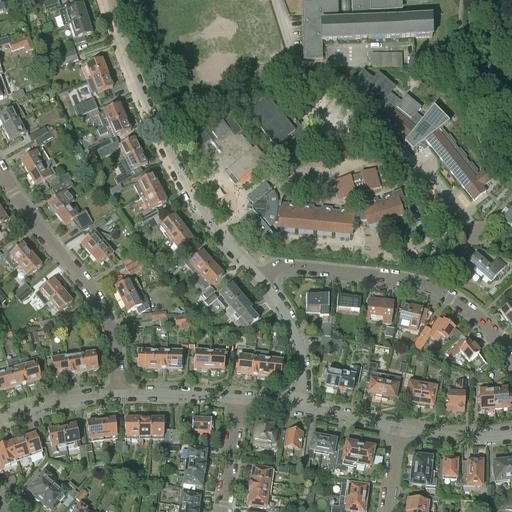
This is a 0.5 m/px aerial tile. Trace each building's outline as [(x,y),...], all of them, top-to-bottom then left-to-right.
[(303,0),(303,4),(302,4),(303,61),(322,60),(322,41),(432,38),(431,18),(384,20),(384,10),(396,10),(395,0),(303,0)] [(43,6),(45,12),(60,7),(59,1),(43,6)] [(64,29),(70,26),(88,21),(83,6),(73,10),(72,7),(58,11),(64,29)] [(92,35),(88,21),(70,26),(75,40),(72,40),(74,46),(85,43),(84,37),(92,35)] [(0,48),(9,45),(10,45),(8,39),(0,40),(0,48)] [(29,39),(9,46),(11,53),(24,48),(26,54),(33,51),(29,39)] [(61,61),(76,56),(74,50),(59,56),(61,61)] [(76,56),(61,61),(56,63),(58,69),(78,62),(76,56)] [(86,67),(92,81),(107,75),(101,61),(86,67)] [(429,145),(432,149),(474,202),(485,194),(481,188),(490,181),(483,172),(478,176),(476,175),(477,172),(471,164),(468,164),(465,161),(466,158),(460,150),(457,150),(454,147),(455,144),(449,136),(447,137),(441,130),(449,124),(434,108),(423,121),(415,115),(417,113),(403,101),(401,103),(390,95),(395,88),(379,75),(373,81),(363,73),(357,81),(352,78),(342,90),(356,102),(373,115),(406,141),(404,144),(418,158),(424,153),(422,151),(429,145)] [(112,89),(107,75),(92,81),(97,95),(112,89)] [(340,91),(346,84),(334,75),(329,82),(340,91)] [(20,86),(22,92),(10,97),(13,103),(16,102),(25,98),(36,93),(31,82),(20,86)] [(21,107),(28,104),(25,98),(16,102),(19,106),(21,107)] [(274,150),(284,161),(310,140),(278,101),(272,106),(267,100),(248,116),(275,149),(274,150)] [(3,128),(4,130),(19,122),(24,119),(15,105),(14,105),(12,106),(11,106),(10,107),(8,108),(7,108),(6,109),(5,110),(6,113),(0,116),(0,126),(0,128),(3,128)] [(78,119),(97,111),(95,105),(80,111),(81,112),(75,115),(78,119)] [(109,126),(125,119),(120,106),(99,115),(97,111),(78,119),(79,123),(83,122),(83,123),(90,120),(91,120),(98,117),(103,129),(109,126)] [(224,173),(234,186),(265,160),(255,148),(253,150),(240,134),(242,132),(230,118),(222,124),(223,125),(212,134),(204,124),(188,138),(210,165),(221,156),(231,168),(224,173)] [(125,119),(109,126),(114,139),(131,132),(125,119)] [(25,135),(19,122),(4,130),(10,143),(25,135)] [(32,143),(35,142),(48,135),(45,130),(45,129),(29,138),(32,143)] [(50,133),(48,135),(35,142),(38,147),(53,138),(50,133)] [(84,159),(89,157),(90,156),(98,153),(113,145),(110,140),(81,153),(84,159)] [(118,143),(113,145),(98,153),(101,160),(115,153),(116,153),(117,153),(118,153),(119,154),(120,155),(119,157),(118,158),(118,159),(120,163),(125,161),(141,153),(135,140),(120,148),(118,143)] [(46,164),(38,151),(20,162),(28,175),(46,164)] [(141,153),(125,161),(128,167),(127,168),(129,172),(116,178),(117,180),(112,183),(115,188),(120,186),(134,178),(131,173),(147,166),(141,153)] [(52,160),(50,161),(46,164),(28,175),(36,188),(55,176),(51,170),(56,167),(52,160)] [(366,202),(366,204),(363,193),(366,192),(366,193),(379,189),(373,170),(361,174),(361,175),(349,178),(349,177),(337,181),(342,200),(355,196),(358,195),(362,208),(358,209),(357,214),(351,213),(350,211),(340,210),(339,212),(332,211),(332,209),(321,208),(320,210),(314,209),(314,207),(303,206),(302,208),(296,208),(295,205),(280,204),(280,206),(278,206),(278,208),(277,207),(277,206),(277,199),(273,193),(272,194),(271,192),(264,184),(247,198),(254,206),(252,207),(250,207),(249,211),(251,211),(252,212),(239,223),(260,248),(274,237),(267,229),(269,228),(270,229),(274,224),(278,224),(278,229),(352,236),(354,222),(358,222),(362,222),(365,221),(367,227),(403,217),(402,211),(406,210),(401,191),(392,193),(392,194),(381,198),(381,202),(378,202),(377,199),(366,202)] [(61,186),(70,182),(67,176),(58,181),(61,186)] [(153,177),(138,184),(133,187),(140,200),(141,200),(142,199),(145,198),(160,190),(153,177)] [(48,206),(56,217),(69,207),(73,204),(65,192),(73,187),(70,182),(51,193),(56,200),(48,206)] [(120,186),(115,188),(105,194),(108,199),(123,191),(120,186)] [(166,204),(160,190),(145,198),(142,199),(141,200),(147,211),(138,215),(143,226),(148,223),(155,219),(160,217),(156,209),(166,204)] [(73,221),(81,228),(91,221),(85,210),(76,216),(69,207),(56,217),(65,227),(73,221)] [(499,216),(504,221),(511,228),(511,211),(510,214),(505,209),(499,216)] [(160,228),(169,240),(183,229),(174,217),(160,228)] [(92,233),(98,228),(96,225),(88,229),(92,233)] [(193,241),(183,229),(169,240),(178,252),(193,241)] [(90,256),(104,245),(110,239),(108,237),(102,235),(98,238),(95,234),(81,246),(90,256)] [(23,245),(19,249),(16,245),(2,257),(1,258),(13,272),(19,268),(32,256),(23,245)] [(113,255),(104,245),(90,256),(99,267),(113,255)] [(189,265),(194,270),(192,272),(197,278),(199,276),(212,264),(202,253),(189,265)] [(475,254),(460,272),(469,280),(476,272),(491,285),(506,267),(497,258),(490,267),(475,254)] [(41,267),(32,256),(19,268),(28,278),(41,267)] [(124,267),(134,262),(130,256),(121,262),(124,267)] [(178,269),(184,265),(187,262),(184,258),(174,264),(178,269)] [(130,278),(141,271),(144,269),(139,259),(134,262),(124,267),(130,278)] [(212,264),(199,276),(197,278),(202,284),(204,282),(209,288),(223,276),(212,264)] [(135,294),(141,292),(140,290),(141,290),(136,279),(133,281),(132,279),(127,281),(128,282),(115,289),(118,294),(122,301),(135,294)] [(49,303),(62,292),(54,282),(50,285),(48,282),(41,288),(43,290),(37,296),(41,301),(43,299),(47,305),(49,303)] [(17,300),(30,289),(26,285),(13,295),(17,300)] [(229,308),(242,298),(231,286),(219,297),(220,297),(217,300),(213,295),(206,301),(204,303),(208,308),(216,300),(226,311),(230,308),(229,308)] [(30,289),(17,300),(21,304),(33,294),(30,289)] [(202,296),(206,301),(213,295),(215,293),(211,289),(202,296)] [(49,303),(59,315),(72,303),(62,292),(49,303)] [(141,292),(135,294),(122,301),(125,309),(128,314),(136,310),(138,315),(150,309),(147,304),(141,292)] [(332,319),(328,318),(329,304),(328,297),(306,297),(305,314),(319,315),(319,318),(324,318),(324,325),(323,325),(322,338),(330,339),(331,325),(332,319)] [(251,309),(242,298),(229,308),(230,308),(235,315),(234,316),(245,329),(248,327),(250,329),(258,322),(249,311),(251,309)] [(338,298),(337,307),(351,309),(350,311),(359,312),(360,300),(338,298)] [(369,300),(368,312),(363,311),(362,322),(365,322),(365,324),(369,324),(369,317),(376,318),(376,316),(383,317),(382,324),(390,325),(393,303),(369,300)] [(511,330),(511,304),(499,313),(511,330)] [(432,315),(427,312),(404,305),(402,313),(405,314),(403,321),(409,323),(408,329),(416,331),(418,325),(423,327),(424,322),(427,324),(432,315)] [(152,321),(167,319),(166,313),(151,315),(152,321)] [(74,320),(75,325),(86,320),(83,315),(74,320)] [(176,327),(181,326),(181,331),(189,330),(187,317),(175,319),(176,327)] [(443,322),(439,319),(430,331),(425,328),(412,347),(420,352),(429,337),(436,343),(440,337),(446,341),(455,329),(444,321),(443,322)] [(40,330),(56,326),(55,320),(39,324),(40,330)] [(392,338),(393,330),(387,328),(385,337),(392,338)] [(38,345),(37,338),(36,333),(29,335),(32,346),(38,345)] [(342,341),(322,338),(321,344),(341,347),(342,341)] [(465,339),(451,351),(456,357),(461,354),(469,364),(478,356),(475,352),(465,339)] [(341,347),(321,344),(320,350),(340,353),(341,347)] [(152,371),(152,350),(144,350),(144,352),(137,351),(137,358),(135,358),(135,365),(137,365),(137,370),(144,370),(144,371),(152,371)] [(152,350),(152,371),(165,371),(166,350),(152,350)] [(166,350),(165,371),(181,371),(181,366),(183,366),(184,359),(182,359),(182,352),(176,352),(176,351),(166,350)] [(208,372),(209,351),(201,351),(201,352),(195,352),(194,357),(192,357),(192,365),(194,365),(193,371),(201,371),(202,373),(206,373),(207,372),(208,372)] [(209,351),(208,372),(224,373),(224,367),(226,367),(227,359),(225,359),(225,354),(219,353),(219,352),(209,351)] [(79,354),(82,375),(91,374),(91,373),(98,372),(97,367),(99,366),(98,359),(96,359),(95,353),(89,354),(88,353),(79,354)] [(69,377),(82,375),(79,354),(66,356),(69,377)] [(54,379),(69,377),(66,356),(58,357),(58,359),(51,360),(52,366),(50,366),(51,373),(53,373),(54,379)] [(251,377),(254,357),(245,356),(245,358),(239,357),(238,363),(236,362),(235,370),(237,370),(237,376),(251,377)] [(264,381),(264,379),(265,379),(267,359),(254,357),(251,377),(258,378),(258,380),(264,381)] [(19,362),(21,366),(26,386),(27,386),(28,388),(34,386),(33,384),(41,381),(41,380),(45,378),(39,358),(27,362),(26,360),(19,362)] [(267,359),(265,379),(280,381),(281,375),(283,375),(284,368),(282,368),(282,362),(276,362),(276,360),(267,359)] [(14,390),(8,370),(6,364),(0,365),(0,374),(0,375),(0,374),(0,393),(6,392),(6,394),(13,392),(12,390),(14,390)] [(482,373),(489,368),(486,364),(479,370),(482,373)] [(20,388),(26,386),(21,366),(8,370),(14,390),(15,389),(15,391),(21,390),(20,388)] [(341,374),(338,390),(339,390),(339,392),(345,393),(345,391),(352,393),(353,385),(357,386),(361,370),(350,368),(349,375),(341,374)] [(385,380),(385,378),(378,374),(379,371),(368,369),(365,380),(370,381),(368,395),(375,396),(374,399),(381,400),(384,383),(385,380)] [(341,374),(342,372),(335,370),(335,373),(324,370),(322,379),(326,380),(324,387),(327,388),(327,389),(332,390),(333,389),(338,390),(341,374)] [(405,404),(412,405),(412,406),(419,407),(423,386),(411,384),(412,379),(413,372),(407,371),(405,378),(404,383),(409,384),(405,404)] [(385,377),(385,378),(385,380),(384,383),(381,400),(387,401),(388,399),(395,401),(399,380),(385,377)] [(423,384),(423,386),(419,407),(424,408),(425,408),(432,409),(436,390),(441,391),(442,381),(437,380),(436,385),(431,383),(431,386),(423,384)] [(456,395),(447,394),(447,407),(445,406),(444,412),(464,413),(466,382),(456,381),(456,395)] [(493,392),(494,411),(508,410),(508,411),(511,410),(511,404),(510,404),(509,397),(506,397),(506,392),(505,392),(505,390),(500,383),(496,386),(500,392),(493,392)] [(492,411),(494,411),(493,392),(484,392),(484,388),(478,388),(479,399),(477,399),(478,406),(480,406),(480,412),(486,411),(486,413),(492,413),(492,411)] [(138,438),(138,420),(136,420),(135,418),(131,418),(129,420),(125,420),(125,438),(138,438)] [(144,419),(143,420),(138,420),(138,438),(151,439),(150,420),(148,418),(144,419)] [(153,418),(152,420),(150,420),(151,439),(163,439),(163,446),(165,446),(173,446),(172,432),(172,431),(163,431),(163,426),(165,426),(165,420),(159,420),(157,418),(153,418)] [(115,420),(108,421),(107,419),(101,420),(104,440),(110,439),(110,442),(115,441),(116,451),(121,451),(121,443),(122,443),(117,443),(117,441),(115,420)] [(96,441),(104,440),(101,420),(94,421),(94,423),(87,424),(89,444),(96,444),(96,441)] [(192,420),(191,433),(211,434),(211,421),(192,420)] [(76,426),(70,427),(69,426),(62,428),(65,446),(73,444),(75,450),(79,450),(80,449),(80,448),(79,443),(78,438),(79,438),(78,431),(77,431),(76,426)] [(254,429),(253,435),(255,435),(254,447),(276,450),(278,434),(272,433),(272,429),(256,427),(256,430),(254,429)] [(65,446),(62,428),(55,429),(55,431),(48,432),(49,437),(48,437),(50,444),(51,447),(47,448),(49,456),(53,455),(54,458),(67,456),(65,446)] [(290,431),(290,433),(287,432),(287,436),(281,435),(279,447),(285,448),(285,449),(286,449),(287,455),(291,456),(293,451),(299,452),(302,435),(295,434),(295,432),(290,431)] [(179,446),(179,444),(185,444),(184,434),(179,434),(179,432),(172,432),(173,446),(179,446)] [(23,438),(29,457),(36,455),(37,457),(43,455),(36,435),(31,437),(30,435),(23,438)] [(321,454),(324,437),(319,436),(318,438),(313,437),(310,452),(306,451),(305,460),(312,461),(314,453),(321,454)] [(336,441),(330,440),(329,438),(324,437),(321,454),(329,455),(327,461),(329,461),(328,465),(326,466),(328,474),(332,473),(335,472),(336,465),(338,452),(334,451),(336,441)] [(11,444),(17,461),(29,457),(23,438),(15,441),(16,442),(11,444)] [(0,461),(3,470),(11,466),(10,464),(17,461),(11,444),(8,445),(8,443),(0,446),(0,461)] [(357,465),(360,446),(359,446),(359,444),(354,443),(353,444),(346,443),(344,453),(338,452),(336,465),(342,466),(356,469),(357,465)] [(362,445),(361,446),(360,446),(357,465),(370,468),(374,449),(367,447),(367,446),(362,445)] [(161,458),(166,459),(167,452),(179,453),(179,446),(173,446),(165,446),(163,446),(161,458)] [(88,466),(87,455),(86,447),(80,448),(80,449),(79,450),(82,467),(88,466)] [(187,462),(205,465),(205,464),(207,463),(207,459),(206,458),(207,452),(188,450),(187,462)] [(411,470),(430,472),(431,467),(433,467),(433,465),(437,466),(438,460),(438,459),(417,457),(417,458),(413,458),(411,470)] [(27,469),(33,468),(30,459),(18,463),(19,467),(22,466),(23,469),(25,468),(27,469)] [(457,462),(451,461),(450,460),(446,460),(445,461),(443,461),(438,460),(437,466),(436,485),(442,485),(442,479),(456,480),(457,462)] [(509,482),(507,461),(506,461),(505,460),(501,461),(500,462),(499,462),(498,463),(493,464),(493,470),(494,478),(495,486),(502,486),(501,483),(509,482)] [(476,461),(467,461),(467,488),(482,488),(482,462),(476,462),(476,461)] [(205,465),(187,462),(185,474),(203,477),(203,476),(204,476),(204,475),(206,474),(206,470),(205,469),(205,465)] [(289,469),(278,467),(277,474),(288,476),(289,469)] [(250,479),(251,480),(251,482),(269,485),(270,476),(273,476),(274,472),(253,469),(252,475),(250,475),(250,479)] [(429,480),(430,472),(411,470),(410,486),(431,489),(432,480),(429,480)] [(37,502),(39,502),(40,503),(56,485),(44,474),(28,492),(35,498),(35,500),(37,502)] [(203,477),(185,474),(184,480),(178,479),(177,485),(183,486),(201,489),(202,483),(204,482),(204,479),(203,477)] [(348,492),(347,499),(368,502),(369,494),(367,493),(368,487),(358,486),(359,482),(351,481),(338,478),(337,484),(346,486),(346,491),(348,492)] [(269,485),(251,482),(250,486),(248,487),(248,491),(249,492),(249,494),(268,497),(269,485)] [(40,503),(42,504),(42,506),(45,508),(46,508),(50,511),(53,511),(68,495),(70,497),(69,497),(74,501),(79,495),(74,492),(75,491),(76,490),(70,485),(65,490),(64,489),(62,490),(56,485),(40,503)] [(84,488),(75,500),(81,505),(87,495),(90,492),(84,488)] [(183,491),(180,508),(198,511),(198,510),(200,509),(201,505),(199,504),(200,498),(194,497),(195,492),(183,491)] [(266,505),(268,497),(249,494),(249,496),(247,497),(247,500),(248,502),(247,507),(268,510),(269,505),(266,505)] [(368,502),(347,499),(342,499),(341,509),(333,508),(332,511),(364,511),(365,510),(367,509),(368,502)] [(426,511),(428,503),(408,501),(406,511),(426,511)] [(511,501),(500,502),(499,502),(499,509),(504,509),(504,511),(511,511),(511,501)]
